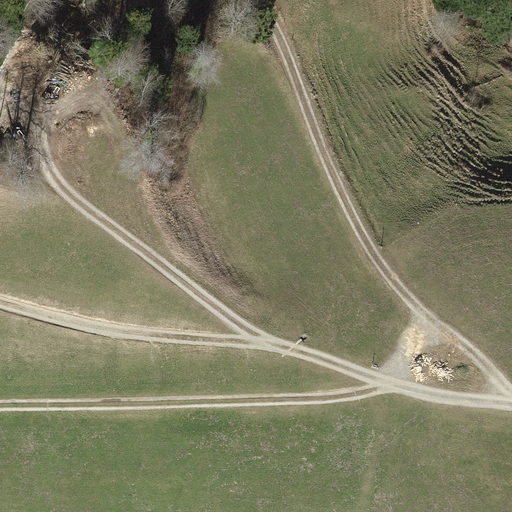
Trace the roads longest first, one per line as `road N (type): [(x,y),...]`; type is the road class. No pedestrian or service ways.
road 1 (track): [(511,403),(460,402),(385,384),(268,343),(0,304)]
road 2 (track): [(253,0),(273,20),(366,240),(422,311),(511,398)]
road 3 (track): [(385,384),(314,398),(0,405)]
